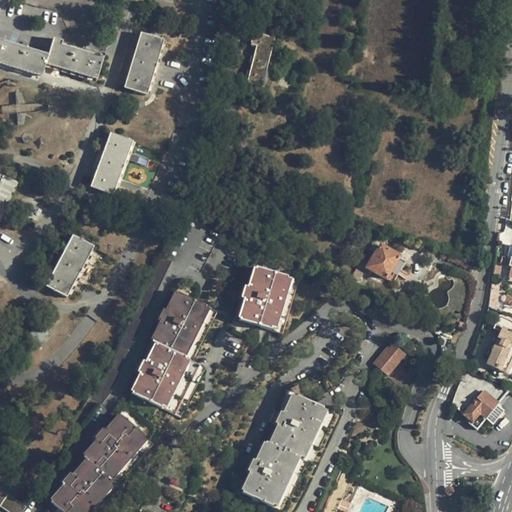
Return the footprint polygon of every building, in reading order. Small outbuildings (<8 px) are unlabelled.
[(257,43),(248,82),(262,85),(275,34),(254,29),(251,42),(257,43)] [(146,46),(149,37),(140,34),(137,43),(146,46)] [(137,43),(127,79),(135,81),(132,90),(147,95),(163,41),(149,37),(146,46),(137,43)] [(0,41),(0,65),(42,78),(45,65),(96,80),(104,55),(100,54),(99,57),(61,45),(62,42),(53,39),(48,55),(0,41)] [(124,88),(132,90),(135,81),(127,79),(124,88)] [(107,143),(115,146),(118,137),(110,134),(107,143)] [(107,143),(94,178),(102,181),(99,190),(113,196),(133,143),(118,137),(115,146),(107,143)] [(91,187),(99,190),(102,181),(94,178),(91,187)] [(76,249),(80,240),(72,236),(68,245),(76,249)] [(68,245),(51,277),(58,281),(54,290),(67,297),(93,247),(80,240),(76,249),(68,245)] [(362,259),(348,282),(356,286),(366,269),(387,281),(387,280),(392,284),(405,263),(400,260),(400,259),(381,247),(376,256),(374,255),(370,262),(371,263),(370,265),(362,259)] [(499,277),(500,278),(502,266),(494,265),(492,279),(493,279),(494,278),(495,277),(496,277),(497,277),(499,277)] [(245,300),(239,319),(283,333),(299,280),(256,266),(249,286),(246,285),(242,299),(245,300)] [(46,286),(54,290),(58,281),(51,277),(46,286)] [(493,279),(492,279),(490,295),(497,296),(499,283),(498,284),(497,284),(495,284),(493,282),(493,281),(493,279)] [(146,290),(102,380),(113,386),(157,296),(146,290)] [(143,378),(134,396),(174,416),(199,366),(194,364),(219,314),(178,294),(169,313),(166,311),(159,324),(162,325),(153,343),(158,346),(149,364),(147,363),(140,377),(143,378)] [(492,354),(487,366),(505,374),(511,358),(511,331),(511,328),(511,320),(500,316),(493,331),(500,335),(491,354),(492,354)] [(391,346),(375,365),(388,377),(405,357),(391,346)] [(475,379),(472,385),(483,393),(484,391),(489,386),(475,379)] [(100,385),(90,398),(101,406),(110,393),(113,386),(102,380),(100,385)] [(461,380),(457,391),(468,395),(472,385),(461,380)] [(468,395),(467,397),(475,403),(483,393),(472,385),(468,395)] [(475,403),(464,416),(473,425),(471,427),(477,431),(499,404),(484,391),(483,393),(475,403)] [(250,476),(241,493),(282,511),(284,511),(307,462),(311,464),(334,415),(292,396),(284,414),(282,413),(275,426),(278,428),(269,445),(265,443),(256,461),(254,460),(248,475),(250,476)] [(64,487),(51,502),(62,511),(92,511),(115,487),(113,485),(151,444),(120,416),(106,431),(104,429),(94,441),(96,443),(83,458),(87,461),(73,476),(72,474),(62,485),(64,487)] [(0,506),(8,511),(22,511),(26,507),(0,489),(0,506)]
